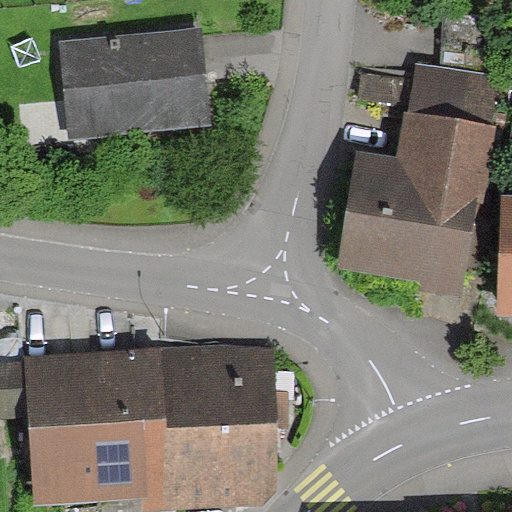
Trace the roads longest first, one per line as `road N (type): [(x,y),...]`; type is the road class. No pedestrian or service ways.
road 1 (residential): [(332,0),(310,160),(273,298)]
road 2 (tertiary): [(0,262),(273,298)]
road 3 (tertiary): [(273,298),(329,324),(370,365),(410,444)]
